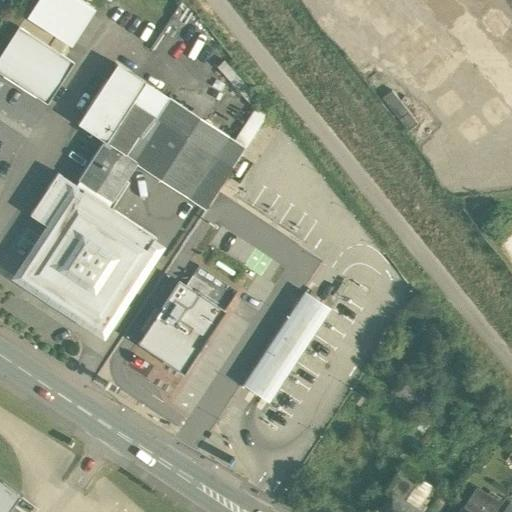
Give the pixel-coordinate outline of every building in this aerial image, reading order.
[(34,0),(24,17),(69,46),(93,9),(79,0),(34,0)] [(18,26),(0,54),(0,73),(46,103),(73,62),(18,26)] [(169,98),(116,63),(77,124),(103,141),(105,142),(132,102),(156,118),(169,98)] [(169,98),(156,118),(132,102),(105,142),(135,162),(135,163),(204,208),(245,147),(169,97),(169,98)] [(105,142),(103,141),(78,179),(93,189),(90,193),(111,207),(127,182),(124,179),(135,163),(135,162),(105,142)] [(57,172),(30,214),(52,229),(79,187),(57,172)] [(90,193),(79,187),(52,229),(54,231),(42,249),(43,249),(29,270),(57,289),(53,296),(51,295),(51,296),(57,299),(63,302),(69,308),(69,307),(68,306),(73,299),(101,317),(115,296),(116,297),(155,236),(90,193)] [(185,286),(205,299),(211,289),(192,276),(185,286)] [(185,286),(178,281),(137,344),(183,374),(224,311),(205,299),(185,286)] [(316,300),(305,293),(243,385),(256,394),(267,401),(328,308),(316,300)] [(419,476),(402,465),(386,490),(393,494),(395,491),(406,498),(419,476)] [(0,511),(6,511),(19,496),(0,481),(0,511)] [(494,511),(501,503),(477,488),(465,506),(473,511),(494,511)] [(406,498),(395,491),(393,494),(381,511),(423,511),(404,500),(406,498)]
